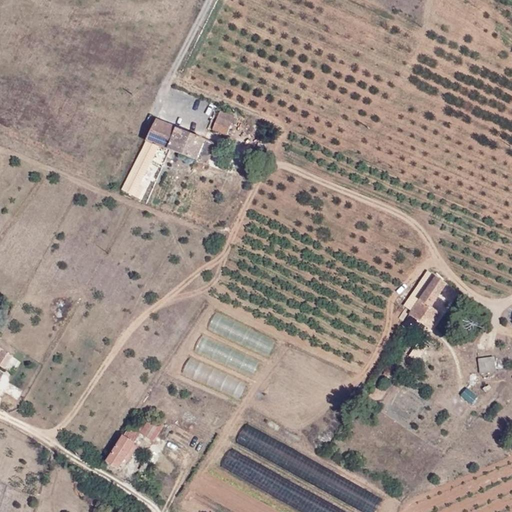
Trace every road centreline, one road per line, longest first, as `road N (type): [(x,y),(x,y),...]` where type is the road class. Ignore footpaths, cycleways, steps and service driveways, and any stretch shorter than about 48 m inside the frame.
road 1 (track): [(208,0),(156,101),(163,115),(393,210),(472,295),(495,305),(511,296)]
road 2 (track): [(161,511),(0,413)]
